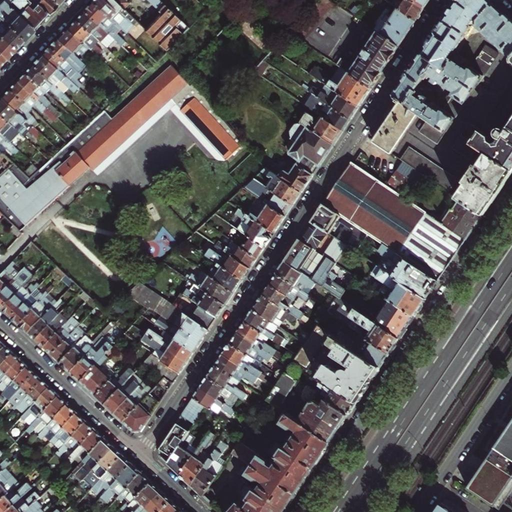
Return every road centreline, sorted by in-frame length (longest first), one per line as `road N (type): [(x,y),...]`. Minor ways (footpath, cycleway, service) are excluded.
road 1 (residential): [(140,454),(447,0)]
road 2 (tertiary): [(511,198),(302,511)]
road 3 (primary): [(364,503),(511,285)]
road 4 (primary): [(364,503),(511,306)]
road 5 (primary): [(511,238),(395,431)]
road 6 (primary): [(511,258),(395,431)]
road 7 (residential): [(0,321),(140,454)]
road 8 (tertiary): [(418,511),(511,372)]
